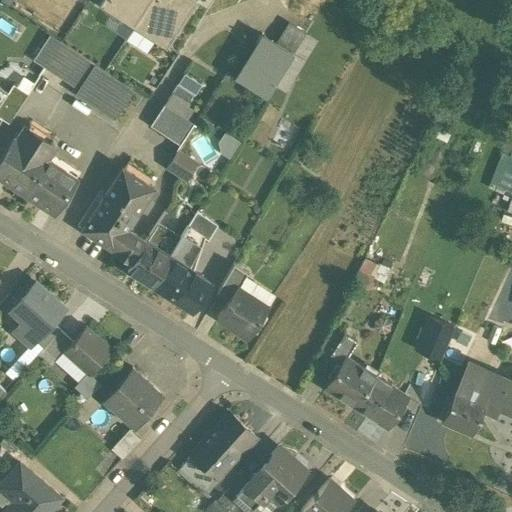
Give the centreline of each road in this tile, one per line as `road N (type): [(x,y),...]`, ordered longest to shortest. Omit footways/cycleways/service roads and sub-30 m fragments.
road 1 (residential): [(447,511),(218,362)]
road 2 (residential): [(218,362),(0,220)]
road 3 (residential): [(92,511),(218,362)]
